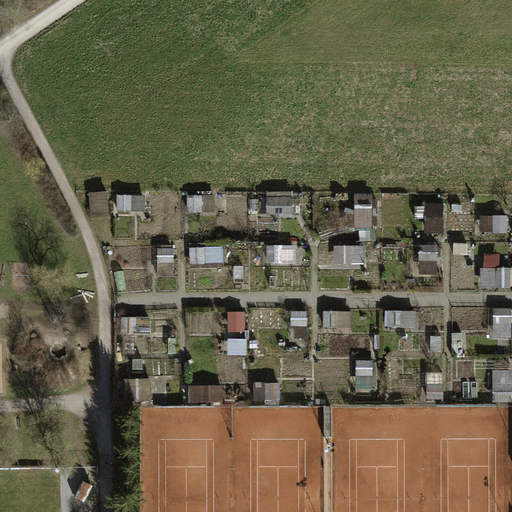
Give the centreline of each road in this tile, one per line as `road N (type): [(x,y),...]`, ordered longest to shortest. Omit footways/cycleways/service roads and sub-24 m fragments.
road 1 (track): [(104,511),(106,299),(90,233),(0,65)]
road 2 (track): [(106,299),(511,296)]
